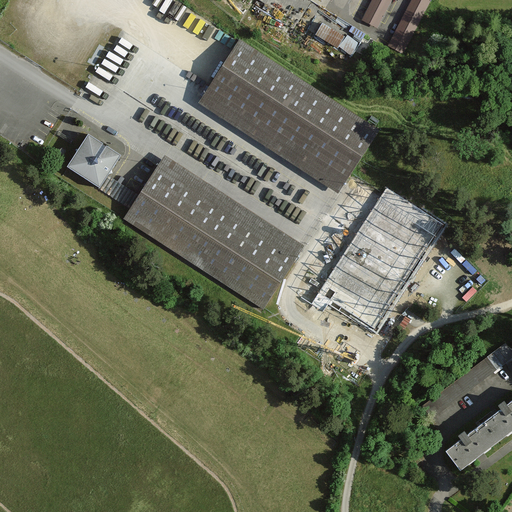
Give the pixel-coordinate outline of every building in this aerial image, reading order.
[(372,0),(364,20),(381,27),(392,0),(372,0)] [(409,53),(430,0),(411,0),(392,46),(409,53)] [(360,40),(315,18),(308,31),(353,54),(360,40)] [(336,194),(377,131),(238,41),(197,104),(336,194)] [(88,140),(69,170),(102,191),(120,161),(88,140)] [(304,249),(164,157),(126,218),(262,311),(304,249)] [(383,186),(312,292),(372,332),(443,226),(383,186)] [(332,332),(340,319),(328,311),(320,324),(332,332)] [(433,418),(511,358),(511,346),(508,341),(423,404),(433,418)] [(511,397),(443,446),(457,467),(511,428),(511,397)]
